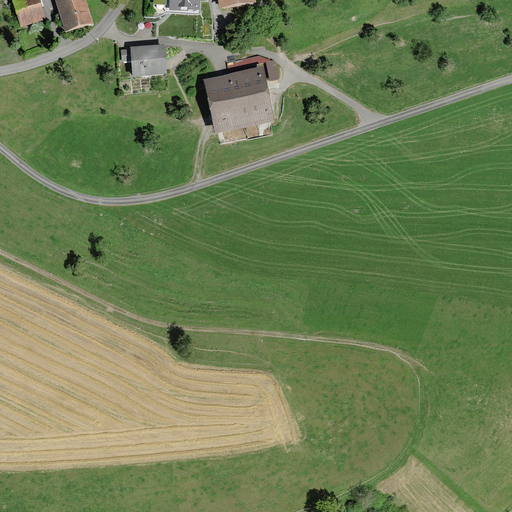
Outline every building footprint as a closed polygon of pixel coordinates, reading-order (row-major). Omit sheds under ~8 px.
[(32,0),(11,0),(7,2),(16,27),(39,19),(32,0)] [(49,0),(60,32),(89,24),(81,0),(49,0)] [(164,0),(165,10),(197,11),(197,0),(164,0)] [(245,0),(212,0),(213,8),(246,5),(245,0)] [(160,48),(117,50),(117,59),(126,59),(127,75),(162,74),(160,48)] [(255,72),(197,84),(207,132),(265,121),(255,72)]
